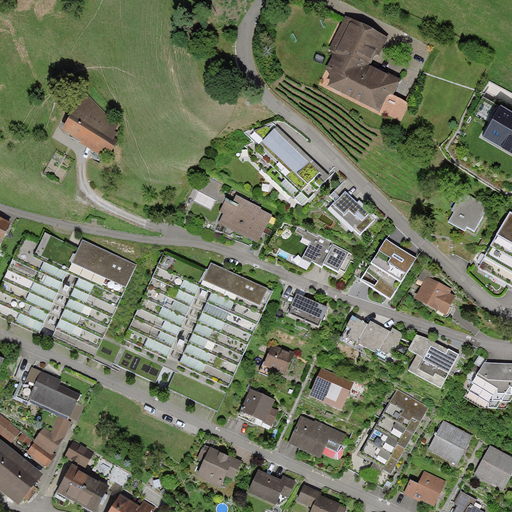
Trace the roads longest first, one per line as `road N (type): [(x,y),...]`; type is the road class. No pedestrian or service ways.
road 1 (residential): [(0,207),(197,244),(511,351)]
road 2 (residential): [(511,320),(259,93),(244,42),(262,0)]
road 3 (residential): [(393,511),(0,333)]
